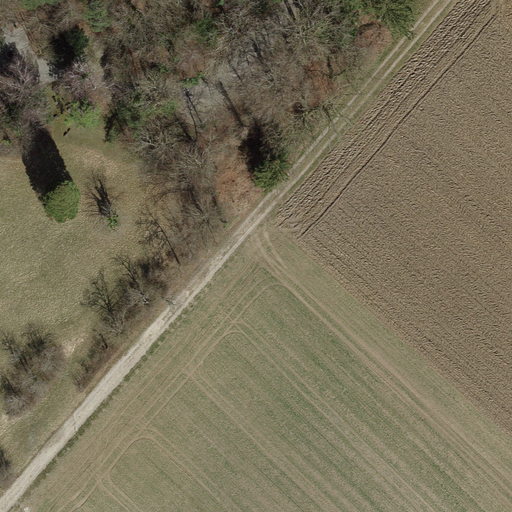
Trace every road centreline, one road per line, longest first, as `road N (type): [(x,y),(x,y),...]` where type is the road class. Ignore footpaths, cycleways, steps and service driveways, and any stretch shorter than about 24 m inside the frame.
road 1 (track): [(0,507),(444,0)]
road 2 (track): [(0,68),(110,73),(203,96),(253,62),(296,0)]
